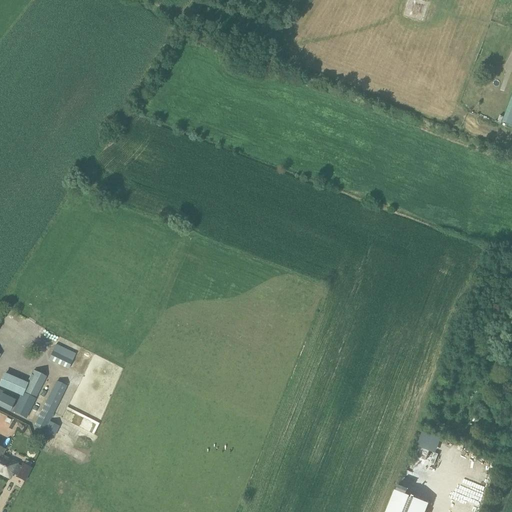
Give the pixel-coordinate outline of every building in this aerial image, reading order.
[(55,344),(48,360),(68,370),(76,354),(55,344)] [(26,418),(47,377),(33,370),(12,412),(26,418)] [(24,383),(4,374),(0,382),(20,392),(24,383)] [(59,426),(50,421),(67,386),(56,381),(34,427),(54,437),(59,426)] [(0,389),(0,406),(10,412),(16,400),(2,393),(3,391),(0,389)] [(17,464),(1,456),(4,450),(0,447),(0,473),(10,478),(13,472),(18,474),(17,477),(24,481),(30,468),(23,464),(22,467),(17,464)] [(425,511),(428,505),(394,491),(386,511),(425,511)]
